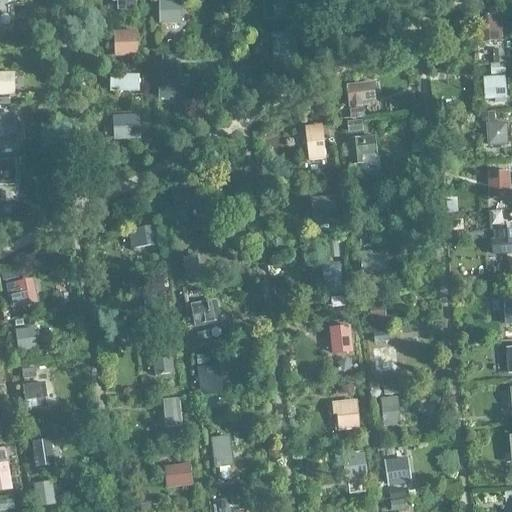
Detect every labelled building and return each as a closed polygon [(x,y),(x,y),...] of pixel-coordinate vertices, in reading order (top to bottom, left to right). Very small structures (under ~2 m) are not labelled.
[(135,0),(111,0),(112,1),(117,1),(117,10),(136,9),(135,0)] [(182,24),(181,0),(158,0),(159,24),(182,24)] [(272,0),(273,20),(293,19),(292,0),(272,0)] [(503,41),(501,14),(484,15),(485,19),(479,19),(480,42),(503,41)] [(138,56),(137,30),(113,31),(114,57),(138,56)] [(295,31),(267,33),(268,60),(297,58),(295,31)] [(504,62),(503,49),(493,50),(493,63),(504,62)] [(174,60),(174,52),(162,52),(162,60),(174,60)] [(178,97),(177,62),(162,63),(162,88),(158,88),(158,97),(178,97)] [(490,63),(491,74),(505,73),(505,63),(490,63)] [(0,71),(0,94),(14,94),(14,71),(0,71)] [(139,91),(139,74),(109,74),(110,91),(139,91)] [(507,102),(505,75),(483,76),(484,99),(494,99),(494,103),(507,102)] [(348,108),(363,106),(363,103),(375,102),(373,81),(346,84),(348,108)] [(389,100),(381,101),(382,114),(390,113),(389,100)] [(311,121),(323,119),(321,105),(309,107),(311,121)] [(349,109),(350,119),(364,118),(363,107),(349,109)] [(481,112),(482,122),(495,121),(494,111),(481,112)] [(0,113),(0,141),(18,141),(16,113),(0,113)] [(141,139),(140,114),(112,115),(113,140),(141,139)] [(347,122),(348,132),(363,131),(361,120),(347,122)] [(507,122),(486,122),(487,145),(508,145),(507,122)] [(326,159),(322,124),(304,126),(308,161),(326,159)] [(348,138),(351,165),(363,164),(362,155),(376,154),(374,136),(348,138)] [(23,140),(24,151),(37,150),(37,139),(23,140)] [(14,159),(0,159),(0,184),(15,184),(14,159)] [(510,197),(509,170),(487,171),(489,198),(510,197)] [(333,191),(332,177),(322,177),(322,192),(333,191)] [(174,208),(199,203),(195,180),(170,185),(174,208)] [(338,219),(335,195),(314,197),(317,221),(338,219)] [(457,211),(456,201),(446,202),(447,212),(457,211)] [(11,205),(0,205),(0,215),(11,215),(11,205)] [(188,224),(187,210),(176,211),(177,225),(188,224)] [(503,224),(502,210),(491,211),(492,224),(503,224)] [(154,245),(151,226),(128,230),(131,248),(154,245)] [(511,229),(493,231),(494,246),(491,246),(492,256),(511,253),(511,229)] [(375,244),(374,234),(359,235),(360,245),(375,244)] [(339,257),(338,242),(327,243),(328,258),(339,257)] [(360,252),(363,275),(387,273),(385,249),(360,252)] [(197,255),(182,258),(185,277),(200,274),(197,255)] [(343,292),(339,262),(321,264),(324,294),(343,292)] [(19,277),(17,271),(1,274),(3,281),(19,277)] [(60,279),(54,280),(56,292),(61,291),(63,301),(77,298),(73,273),(59,276),(60,279)] [(38,302),(33,278),(6,284),(11,308),(38,302)] [(166,311),(164,290),(143,292),(145,321),(170,319),(169,311),(166,311)] [(511,324),(511,297),(503,298),(505,325),(511,324)] [(221,323),(216,299),(190,304),(195,328),(221,323)] [(384,303),(369,304),(370,320),(386,319),(384,303)] [(347,311),(334,312),(335,321),(348,320),(347,311)] [(353,351),(350,325),(329,327),(332,354),(353,351)] [(18,352),(37,349),(34,327),(15,330),(18,352)] [(387,330),(373,331),(375,343),(389,341),(387,330)] [(211,346),(208,331),(196,333),(199,348),(211,346)] [(376,345),(380,372),(403,369),(400,341),(376,345)] [(174,373),(171,348),(152,351),(155,375),(174,373)] [(209,363),(208,354),(196,355),(197,364),(209,363)] [(218,365),(196,368),(200,396),(222,393),(218,365)] [(21,369),(22,379),(36,377),(35,367),(21,369)] [(47,408),(45,382),(24,384),(27,410),(47,408)] [(353,384),(341,385),(342,394),(354,393),(353,384)] [(383,386),(384,395),(399,394),(398,385),(383,386)] [(397,397),(380,399),(384,427),(401,425),(397,397)] [(181,426),(179,398),(162,399),(164,428),(181,426)] [(336,415),(338,430),(359,428),(356,400),(331,402),(332,416),(336,415)] [(226,412),(213,413),(214,423),(227,422),(226,412)] [(234,465),(231,435),(210,438),(214,468),(234,465)] [(31,441),(35,467),(55,464),(51,438),(31,441)] [(352,444),(353,453),(363,451),(361,442),(352,444)] [(406,448),(396,449),(397,457),(407,456),(406,448)] [(368,478),(365,453),(338,456),(341,481),(368,478)] [(388,486),(411,483),(408,457),(384,460),(388,486)] [(0,490),(12,489),(7,462),(0,462),(0,490)] [(193,485),(190,463),(164,466),(166,488),(193,485)] [(56,504),(52,481),(32,484),(36,507),(56,504)] [(389,490),(390,501),(404,498),(402,488),(389,490)] [(0,511),(14,509),(12,499),(0,500),(0,511)] [(218,501),(219,511),(230,511),(228,499),(218,501)] [(406,510),(404,500),(390,502),(391,511),(406,510)]
